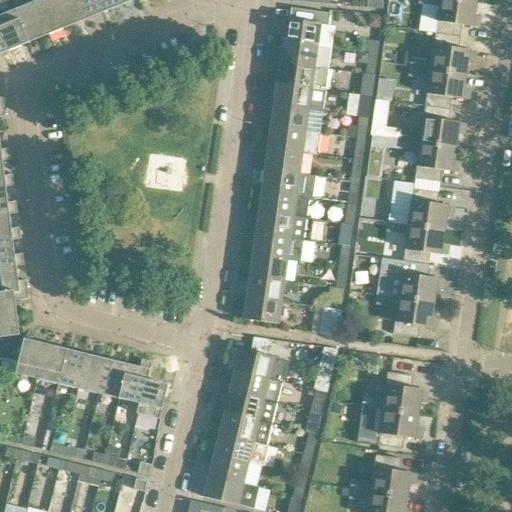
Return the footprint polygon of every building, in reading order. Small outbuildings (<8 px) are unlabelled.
[(53,0),(38,0),(33,2),(46,36),(65,28),(53,0)] [(74,0),(53,0),(65,28),(83,21),(74,0)] [(96,0),(74,0),(83,21),(102,13),(96,0)] [(117,0),(96,0),(102,13),(120,6),(117,0)] [(460,37),(462,25),(472,27),(473,26),(478,27),(479,17),(474,16),(476,2),(460,0),(419,0),(419,4),(439,7),(437,21),(437,22),(435,34),(460,37)] [(33,2),(14,10),(27,43),(46,36),(33,2)] [(286,19),(283,41),(332,48),(334,27),(328,26),(330,14),(291,8),(289,20),(286,19)] [(14,10),(0,15),(0,32),(8,51),(27,43),(14,10)] [(368,15),(368,21),(372,27),(379,28),(380,16),(368,15)] [(468,61),(473,62),(475,52),(469,51),(459,49),(460,37),(435,34),(434,46),(433,45),(431,60),(411,57),(410,67),(466,75),(468,61)] [(363,40),(361,52),(368,53),(376,55),(378,42),(363,40)] [(283,41),(280,62),(329,69),(332,48),(283,41)] [(358,52),(357,58),(360,63),(366,64),(368,53),(361,52),(358,52)] [(366,64),(366,66),(375,67),(376,55),(368,53),(366,64)] [(277,84),(311,89),(325,91),(329,69),(314,67),(280,62),(277,84)] [(450,110),(452,98),(462,99),(468,100),(469,89),(464,89),(466,75),(410,67),(408,77),(429,80),(427,94),(426,94),(427,94),(425,106),(450,110)] [(362,74),(359,96),(362,96),(370,97),(373,76),(365,75),(362,74)] [(277,84),(273,105),(308,110),(322,112),(325,91),(311,89),(277,84)] [(362,96),(360,109),(369,110),(370,97),(362,96)] [(273,105),(270,127),(319,134),(322,112),(308,110),(273,105)] [(399,140),(455,148),(457,134),(463,135),(464,124),(459,124),(459,123),(448,122),(450,110),(425,106),(424,118),(423,118),(421,133),(401,130),(399,140)] [(358,127),(356,139),(364,140),(366,128),(358,126),(358,127)] [(305,132),(270,127),(267,148),(302,153),(316,155),(319,134),(305,132)] [(378,134),(374,147),(389,151),(393,138),(378,134)] [(356,139),(354,151),(363,153),(364,140),(356,139)] [(0,140),(0,159),(3,159),(3,161),(11,160),(9,149),(1,149),(0,140)] [(415,179),(440,183),(442,170),(452,172),(458,172),(459,162),(453,161),(455,148),(399,140),(398,149),(418,152),(416,166),(416,167),(417,167),(415,179)] [(267,148),(264,169),(299,174),(302,153),(267,148)] [(3,159),(0,159),(0,186),(6,186),(6,187),(14,186),(12,175),(4,176),(3,161),(3,159)] [(367,164),(365,177),(380,179),(382,167),(367,164)] [(261,191),(309,198),(312,198),(315,177),(299,174),(264,169),(261,191)] [(351,169),(350,182),(358,183),(360,170),(351,169)] [(350,182),(348,194),(357,195),(358,183),(350,182)] [(6,186),(0,186),(0,213),(9,212),(9,214),(17,213),(16,202),(8,203),(6,187),(6,186)] [(414,189),(412,201),(411,201),(409,216),(389,213),(388,222),(444,230),(446,217),(451,218),(453,207),(447,207),(447,206),(437,205),(439,192),(414,189)] [(261,191),(258,212),(306,219),(309,198),(261,191)] [(347,203),(344,224),(353,226),(355,204),(347,203)] [(9,212),(0,213),(0,240),(13,239),(13,240),(21,239),(19,228),(11,229),(9,214),(9,212)] [(258,212),(255,234),(303,240),(306,219),(258,212)] [(442,244),(444,230),(388,222),(386,232),(407,235),(405,249),(405,250),(403,262),(428,265),(430,253),(440,255),(440,254),(446,255),(447,245),(442,244)] [(341,224),(338,245),(341,246),(350,247),(353,226),(344,224),(341,224)] [(252,255),(287,260),(300,262),(303,240),(255,234),(252,255)] [(13,239),(0,240),(0,266),(16,265),(16,267),(24,265),(23,254),(15,255),(13,240),(13,239)] [(341,246),(338,267),(347,268),(350,247),(341,246)] [(252,255),(249,276),(284,281),(287,260),(252,255)] [(403,262),(402,274),(401,274),(399,288),(379,286),(378,295),(434,303),(436,289),(441,290),(443,280),(437,279),(427,277),(428,265),(403,262)] [(16,265),(0,266),(0,292),(27,289),(26,280),(18,281),(16,267),(16,265)] [(338,267),(336,280),(345,281),(347,268),(338,267)] [(249,276),(246,298),(281,303),(283,293),(295,295),(297,283),(284,281),(249,276)] [(341,311),(344,290),(330,288),(327,309),(341,311)] [(0,315),(17,313),(15,301),(28,299),(27,289),(0,292),(0,315)] [(432,317),(434,303),(378,295),(376,305),(396,308),(394,322),(395,322),(393,335),(418,338),(420,326),(430,327),(436,328),(437,318),(432,317)] [(281,303),(246,298),(243,320),(278,325),(281,303)] [(338,337),(341,311),(327,309),(324,309),(320,335),(338,337)] [(17,313),(0,315),(0,337),(19,335),(17,313)] [(254,337),(251,352),(266,356),(270,339),(254,337)] [(24,339),(15,374),(36,379),(44,344),(24,339)] [(44,344),(36,379),(57,384),(65,349),(44,344)] [(65,349),(57,384),(78,389),(86,354),(65,349)] [(289,361),(274,357),(266,356),(251,352),(240,349),(234,371),(282,382),(284,383),(289,361)] [(86,354),(78,389),(98,394),(107,359),(86,354)] [(107,359),(98,394),(119,399),(127,364),(107,359)] [(127,364),(119,399),(139,404),(140,404),(146,379),(147,380),(152,362),(142,360),(140,367),(127,364)] [(282,382),(234,371),(229,392),(277,403),(282,382)] [(383,400),(363,397),(362,406),(418,414),(420,401),(425,401),(427,391),(421,390),(411,388),(413,376),(388,373),(386,385),(385,385),(383,400)] [(139,404),(136,414),(139,414),(159,419),(168,385),(147,380),(146,379),(140,404),(139,404)] [(315,390),(310,411),(322,414),(327,393),(319,391),(315,390)] [(277,403),(229,392),(224,413),(272,424),(277,403)] [(416,428),(418,414),(362,406),(361,416),(381,419),(379,434),(377,446),(402,449),(404,437),(414,439),(415,438),(420,439),(422,429),(416,428)] [(317,435),(322,414),(310,411),(304,432),(317,435)] [(272,424),(224,413),(219,434),(267,445),(272,424)] [(219,434),(214,455),(248,463),(263,467),(268,446),(267,445),(219,434)] [(24,435),(21,445),(34,448),(36,438),(24,435)] [(50,452),(62,455),(65,445),(53,442),(50,452)] [(305,442),(302,454),(311,456),(314,444),(305,442)] [(77,448),(65,445),(62,455),(75,458),(77,448)] [(5,457),(17,460),(19,450),(7,448),(5,457)] [(19,450),(17,460),(29,463),(31,454),(19,450)] [(94,452),(91,462),(99,464),(103,465),(106,455),(101,454),(94,452)] [(306,477),(311,456),(302,454),(297,475),(306,477)] [(106,455),(103,465),(116,468),(118,458),(106,455)] [(248,463),(214,455),(209,476),(243,484),(248,463)] [(372,483),(352,480),(350,490),(406,497),(408,484),(414,484),(415,474),(410,473),(399,471),(401,459),(376,456),(374,468),(372,483)] [(46,467),(59,470),(61,461),(49,458),(46,467)] [(61,461),(59,470),(71,473),(73,464),(61,461)] [(138,473),(148,476),(151,467),(151,465),(140,462),(138,473)] [(82,466),(80,476),(99,480),(102,471),(82,466)] [(102,471),(99,480),(112,484),(115,474),(102,471)] [(306,477),(297,475),(292,496),(301,498),(306,477)] [(259,488),(243,484),(209,476),(204,497),(253,509),(259,488)] [(144,492),(145,490),(147,482),(136,479),(134,490),(144,492)] [(350,490),(349,499),(369,502),(367,511),(409,511),(410,511),(404,511),(406,497),(350,490)] [(297,511),(301,498),(292,496),(288,511),(297,511)] [(222,511),(224,508),(191,500),(188,511),(222,511)]
